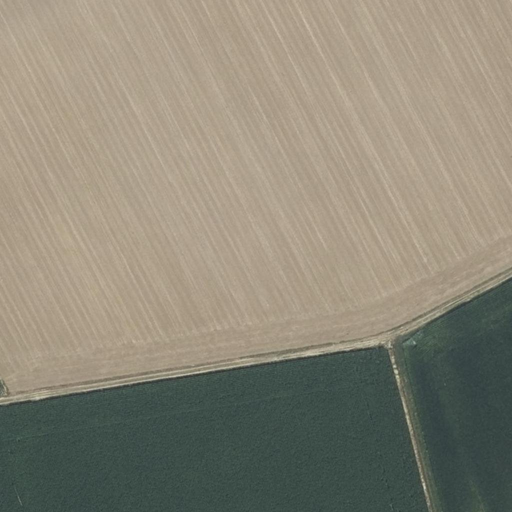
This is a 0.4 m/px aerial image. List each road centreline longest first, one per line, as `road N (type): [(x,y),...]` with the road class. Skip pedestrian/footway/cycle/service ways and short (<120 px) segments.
road 1 (track): [(511,274),(372,341),(0,401)]
road 2 (track): [(433,511),(388,335)]
